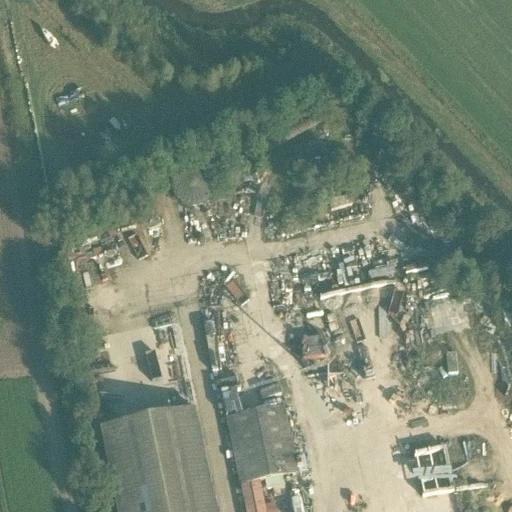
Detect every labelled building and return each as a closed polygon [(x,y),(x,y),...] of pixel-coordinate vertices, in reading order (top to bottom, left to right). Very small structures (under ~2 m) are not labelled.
[(238,126),(249,147),(258,142),(247,121),(238,126)] [(213,188),(213,187),(213,186),(213,185),(213,184),(213,183),(212,183),(212,182),(212,181),(212,180),(211,179),(211,178),(210,178),(210,177),(210,176),(209,176),(209,175),(208,175),(208,174),(207,173),(206,172),(205,171),(204,171),(204,170),(203,170),(202,169),(201,169),(200,168),(199,168),(198,168),(198,167),(197,167),(196,167),(195,167),(194,167),(193,167),(192,167),(191,167),(190,167),(189,167),(188,167),(187,167),(186,167),(186,168),(185,168),(184,168),(183,169),(182,169),(181,170),(180,170),(180,171),(179,171),(178,172),(178,173),(177,173),(176,174),(176,175),(175,175),(175,176),(174,176),(174,177),(174,178),(173,178),(173,179),(173,180),(172,180),(172,181),(172,182),(172,183),(171,183),(171,184),(171,185),(171,186),(171,187),(171,188),(171,189),(171,190),(171,191),(171,192),(172,192),(172,193),(172,194),(172,195),(173,196),(173,197),(174,198),(174,199),(175,200),(175,201),(176,201),(176,202),(177,202),(177,203),(178,203),(178,204),(179,204),(179,205),(180,205),(181,205),(181,206),(182,206),(183,206),(183,207),(184,207),(185,207),(185,208),(186,208),(187,208),(188,208),(189,208),(189,209),(190,209),(191,209),(192,209),(193,209),(194,209),(195,209),(195,208),(196,208),(197,208),(198,208),(199,208),(199,207),(200,207),(201,207),(202,206),(203,206),(203,205),(204,205),(205,205),(205,204),(206,204),(206,203),(207,203),(207,202),(208,202),(208,201),(209,200),(209,199),(210,199),(210,198),(211,198),(211,197),(211,196),(212,196),(212,195),(212,194),(212,193),(213,192),(213,191),(213,190),(213,189),(213,188)] [(302,339),(303,359),(327,357),(326,338),(302,339)] [(278,393),(263,394),(265,409),(280,407),(278,393)] [(226,420),(240,487),(297,475),(283,408),(226,420)] [(99,430),(115,511),(215,511),(195,411),(99,430)] [(408,456),(419,500),(457,491),(446,446),(408,456)]
